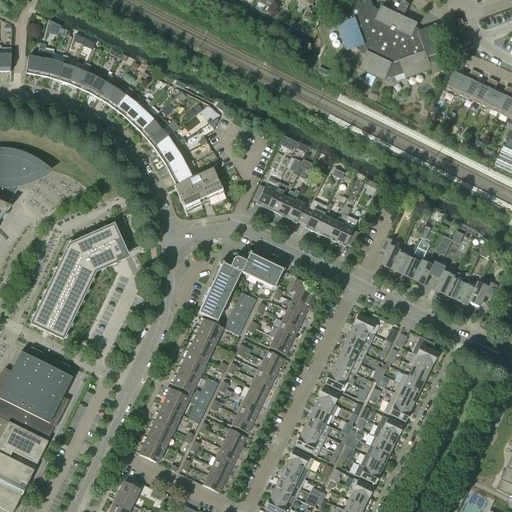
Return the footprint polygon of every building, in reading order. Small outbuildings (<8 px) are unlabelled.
[(403,15),(397,12),(396,14),(381,6),(378,13),(375,12),(370,0),(359,0),(343,6),(348,21),(343,23),(340,16),(329,20),(331,27),(337,25),(340,31),(343,33),(347,42),(345,46),(347,51),(359,47),(361,53),(365,55),(359,69),(364,72),(368,71),(378,75),(379,79),(384,81),(386,77),(390,79),(404,74),(405,78),(411,76),(413,73),(422,69),(426,71),(431,69),(433,74),(443,71),(439,61),(436,55),(442,53),(433,26),(418,32),(415,31),(418,24),(402,16),(403,15)] [(91,50),(94,44),(85,40),(82,46),(91,50)] [(10,55),(11,49),(1,48),(1,51),(0,50),(0,72),(9,72),(9,73),(10,73),(10,55)] [(47,78),(51,62),(53,52),(44,50),(44,51),(38,50),(37,54),(43,55),(42,60),(40,59),(36,76),(47,78)] [(43,55),(37,54),(37,59),(34,58),(28,57),(25,74),(26,74),(36,76),(40,59),(42,60),(43,55)] [(47,78),(57,81),(62,65),(60,64),(51,62),(47,78)] [(455,94),(463,76),(459,74),(463,66),(458,64),(454,72),(446,89),(455,94)] [(74,68),(65,66),(62,65),(57,81),(68,85),(74,68)] [(82,72),(74,68),(68,85),(77,89),(84,73),(82,72)] [(464,98),(476,72),(471,70),(467,78),(463,76),(455,94),(464,98)] [(464,98),(473,102),(481,84),(476,82),(480,74),(476,72),(464,98)] [(77,89),(87,93),(95,78),(87,74),(84,73),(77,89)] [(394,85),(401,80),(398,76),(391,81),(394,85)] [(87,93),(97,99),(105,84),(103,82),(95,78),(87,93)] [(493,80),(489,78),(485,86),(481,84),(473,102),(481,106),(493,80)] [(481,106),(490,110),(498,93),(494,91),(498,83),(493,80),(481,106)] [(185,86),(177,81),(174,86),(183,90),(185,86)] [(97,99),(106,104),(115,90),(108,85),(105,84),(97,99)] [(490,110),(499,114),(511,89),(506,86),(502,95),(498,93),(490,110)] [(499,114),(507,118),(511,108),(511,99),(511,97),(511,89),(499,114)] [(106,104),(115,111),(125,97),(123,95),(115,90),(106,104)] [(181,93),(171,101),(173,103),(179,98),(182,102),(186,98),(181,93)] [(134,104),(127,99),(125,97),(115,111),(123,117),(134,104)] [(141,110),(144,107),(146,105),(139,99),(134,104),(123,117),(131,125),(143,112),(141,110)] [(169,105),(164,108),(169,113),(173,109),(169,105)] [(155,117),(149,110),(148,111),(145,114),(143,112),(131,125),(139,132),(152,120),(155,117)] [(152,120),(139,132),(146,140),(159,129),(157,127),(161,124),(164,121),(159,114),(155,117),(152,120)] [(213,130),(214,130),(218,121),(216,120),(209,124),(213,130)] [(159,129),(146,140),(153,148),(171,135),(173,133),(167,126),(165,128),(161,131),(159,129)] [(173,133),(171,135),(153,148),(159,157),(173,148),(172,145),(176,143),(178,141),(173,133)] [(292,141),(288,149),(293,151),(296,143),(292,141)] [(476,141),(472,149),(477,152),(482,143),(476,141)] [(307,148),(299,144),(297,149),(305,153),(307,148)] [(0,511),(12,511),(48,442),(47,441),(54,427),(55,427),(69,400),(62,397),(72,378),(65,374),(69,367),(31,348),(27,355),(20,352),(10,371),(5,368),(1,372),(0,373),(0,220),(3,217),(5,213),(8,210),(11,207),(10,206),(10,207),(6,205),(18,188),(20,186),(23,185),(26,184),(29,183),(31,182),(34,181),(37,179),(40,178),(42,176),(45,175),(52,169),(50,168),(49,166),(45,163),(43,161),(38,158),(35,156),(32,155),(29,153),(23,151),(20,150),(13,148),(6,147),(0,146),(0,511)] [(181,146),(179,147),(175,150),(173,148),(159,157),(165,166),(180,157),(186,154),(181,146)] [(184,165),(180,157),(165,166),(170,176),(185,168),(184,165)] [(191,178),(187,170),(185,168),(170,176),(175,185),(191,178)] [(212,169),(191,178),(175,185),(173,186),(184,211),(223,194),(212,169)] [(266,209),(278,183),(277,184),(268,180),(269,179),(268,179),(264,188),(259,186),(253,199),(260,203),(259,206),(266,209)] [(278,183),(266,209),(272,213),(273,212),(275,213),(283,197),(282,197),(286,187),(278,183)] [(293,202),(285,198),(277,214),(279,215),(279,216),(286,219),(294,202),(293,202)] [(293,202),(294,202),(286,219),(293,222),(294,219),(302,223),(308,209),(304,207),(305,205),(294,200),(293,202)] [(312,201),(308,209),(302,223),(309,226),(308,230),(315,233),(325,211),(327,208),(312,201)] [(328,213),(325,211),(315,233),(321,236),(322,235),(324,236),(332,221),(328,219),(327,215),(328,213)] [(335,242),(344,224),(347,217),(342,214),(340,218),(339,218),(334,220),(326,237),(328,238),(328,239),(335,242)] [(126,225),(123,218),(115,221),(114,222),(115,224),(117,229),(126,225)] [(344,224),(335,242),(342,246),(343,243),(351,246),(357,233),(353,231),(354,228),(344,224)] [(68,245),(30,324),(62,340),(95,272),(117,262),(116,260),(124,256),(117,242),(120,241),(113,225),(68,245)] [(401,251),(400,251),(390,246),(392,241),(386,238),(380,251),(385,254),(380,264),(391,270),(400,253),(401,251)] [(486,258),(492,244),(486,239),(479,254),(479,255),(486,258)] [(422,261),(424,259),(423,259),(429,246),(420,242),(414,255),(414,254),(405,273),(405,275),(405,276),(413,280),(420,265),(422,261)] [(402,248),(400,251),(401,251),(400,253),(399,255),(391,270),(400,274),(400,273),(402,272),(412,252),(402,248)] [(471,250),(468,255),(475,258),(478,253),(471,250)] [(230,257),(226,266),(224,265),(220,273),(218,272),(209,289),(211,290),(204,305),(202,304),(198,313),(214,321),(239,270),(274,287),(281,273),(273,269),(274,267),(257,258),(256,261),(248,257),(247,258),(238,254),(236,258),(234,259),(230,257)] [(429,275),(434,277),(440,265),(435,262),(433,266),(422,261),(420,265),(413,280),(424,285),(429,275)] [(445,296),(455,277),(444,272),(446,267),(440,265),(434,277),(440,280),(434,290),(445,296)] [(456,274),(455,277),(445,296),(454,300),(454,298),(456,298),(457,298),(466,279),(456,274)] [(494,281),(500,283),(502,278),(497,275),(494,281)] [(245,289),(250,293),(258,281),(253,277),(245,289)] [(292,298),(291,302),(307,310),(315,293),(303,288),(305,284),(295,279),(287,296),(292,298)] [(467,306),(478,283),(477,284),(468,279),(466,284),(459,299),(459,301),(459,302),(467,306)] [(489,288),(478,283),(467,306),(470,302),(480,307),(485,296),(491,299),(497,286),(491,283),(489,288)] [(240,293),(238,298),(223,329),(238,337),(256,301),(240,293)] [(307,310),(291,302),(286,311),(303,319),(307,310)] [(286,311),(282,320),(298,328),(303,319),(286,311)] [(352,326),(368,333),(369,334),(374,324),(357,315),(352,326)] [(220,328),(203,319),(171,385),(189,394),(220,328)] [(282,320),(277,329),(294,337),(298,328),(282,320)] [(352,326),(348,336),(363,343),(368,333),(352,326)] [(277,329),(273,338),(289,346),(294,337),(277,329)] [(396,332),(390,329),(385,341),(386,342),(391,344),(396,332)] [(394,346),(400,349),(406,337),(400,334),(394,346)] [(365,356),(369,346),(363,343),(348,336),(343,345),(365,356)] [(412,355),(432,364),(437,354),(430,350),(433,344),(419,337),(411,354),(412,355)] [(268,348),(285,356),(289,346),(273,338),(268,348)] [(386,342),(382,352),(386,354),(391,344),(386,342)] [(343,345),(338,355),(360,365),(365,356),(343,345)] [(283,360),(267,352),(262,362),(278,370),(283,360)] [(334,365),(354,374),(355,375),(360,365),(338,355),(334,365)] [(385,365),(387,366),(387,367),(389,367),(391,364),(394,358),(389,355),(386,361),(385,365)] [(408,364),(412,367),(428,374),(432,364),(412,355),(408,364)] [(262,362),(257,371),(274,379),(278,370),(262,362)] [(344,382),(352,386),(355,381),(352,379),(354,374),(334,365),(329,374),(344,382)] [(382,376),(387,367),(387,366),(385,365),(382,365),(381,368),(378,374),(382,376)] [(412,367),(407,376),(423,384),(428,374),(412,367)] [(257,371),(253,380),(270,388),(274,379),(257,371)] [(324,384),(339,392),(344,382),(329,374),(324,384)] [(382,376),(378,374),(376,380),(374,383),(375,385),(380,387),(382,383),(380,382),(382,376)] [(418,393),(423,384),(407,376),(403,374),(398,384),(403,386),(418,393)] [(187,420),(198,425),(218,384),(207,379),(200,393),(195,391),(194,393),(192,393),(189,400),(191,401),(189,404),(194,406),(187,420)] [(270,388),(253,380),(249,389),(265,397),(270,388)] [(366,385),(363,391),(367,393),(372,383),(368,381),(366,385)] [(394,394),(414,403),(418,393),(403,386),(398,384),(394,394)] [(323,388),(318,398),(333,405),(338,395),(323,388)] [(373,388),(370,394),(378,398),(380,394),(379,392),(373,388)] [(187,397),(169,389),(138,455),(155,463),(187,397)] [(249,389),(244,399),(260,407),(265,397),(249,389)] [(368,400),(375,404),(378,398),(370,394),(368,400)] [(398,396),(394,394),(389,403),(393,405),(409,413),(414,403),(398,396)] [(333,405),(318,398),(313,408),(328,415),(333,405)] [(260,407),(244,399),(240,408),(256,415),(260,407)] [(409,413),(393,405),(389,403),(388,403),(383,413),(404,423),(409,413)] [(357,404),(352,414),(356,416),(361,406),(357,404)] [(240,408),(235,417),(252,425),(256,415),(240,408)] [(313,408),(308,417),(323,424),(328,415),(313,408)] [(364,408),(359,418),(364,420),(366,421),(371,411),(364,408)] [(252,425),(235,417),(231,426),(247,434),(252,425)] [(330,428),(323,424),(308,417),(304,427),(319,434),(326,438),(330,428)] [(387,419),(382,417),(379,421),(377,426),(398,436),(402,426),(387,419)] [(361,431),(366,421),(359,418),(355,428),(361,431)] [(393,446),(398,436),(377,426),(372,436),(374,437),(393,446)] [(304,427),(299,437),(321,447),(326,438),(319,434),(304,427)] [(204,436),(206,431),(200,428),(198,433),(204,436)] [(224,440),(241,448),(245,438),(229,430),(224,440)] [(348,436),(352,438),(352,439),(354,440),(357,434),(351,431),(348,436)] [(344,434),(340,444),(342,445),(344,446),(346,442),(348,436),(344,434)] [(299,437),(294,447),(316,457),(321,447),(299,437)] [(374,437),(369,446),(388,456),(393,446),(374,437)] [(224,440),(220,449),(236,457),(241,448),(224,440)] [(338,443),(333,453),(337,455),(342,445),(340,444),(338,443)] [(364,456),(384,465),(388,456),(369,446),(364,456)] [(345,447),(341,457),(345,459),(350,449),(345,447)] [(216,458),(232,466),(236,457),(220,449),(216,458)] [(314,460),(293,450),(288,460),(308,470),(309,470),(314,460)] [(333,453),(328,463),(332,465),(337,455),(333,453)] [(360,466),(364,468),(379,475),(384,465),(364,456),(360,466)] [(345,459),(341,457),(336,467),(340,469),(345,459)] [(216,458),(211,467),(227,475),(232,466),(216,458)] [(511,459),(497,491),(511,498),(511,459)] [(304,480),(308,470),(288,460),(283,470),(304,480)] [(353,473),(357,463),(348,460),(345,470),(353,473)] [(353,475),(359,478),(374,485),(379,475),(364,468),(360,466),(358,465),(353,475)] [(211,467),(207,476),(223,484),(227,475),(211,467)] [(299,490),(304,480),(283,470),(278,480),(293,487),(299,490)] [(340,478),(338,478),(341,473),(334,470),(333,472),(329,480),(334,482),(336,483),(337,484),(340,478)] [(207,476),(202,486),(218,494),(223,484),(207,476)] [(373,488),(353,479),(348,489),(352,491),(368,498),(373,488)] [(274,489),(294,500),(295,500),(299,490),(293,487),(278,480),(274,489)] [(123,482),(115,498),(131,506),(139,490),(123,482)] [(269,499),(290,509),(294,500),(274,489),(269,499)] [(165,496),(153,490),(150,496),(162,502),(165,496)] [(368,498),(352,491),(348,501),(363,508),(368,498)] [(115,498),(108,511),(128,511),(131,506),(115,498)] [(289,511),(290,510),(290,509),(269,499),(264,509),(269,511),(289,511)] [(361,511),(363,508),(348,501),(343,511),(345,511),(361,511)]
